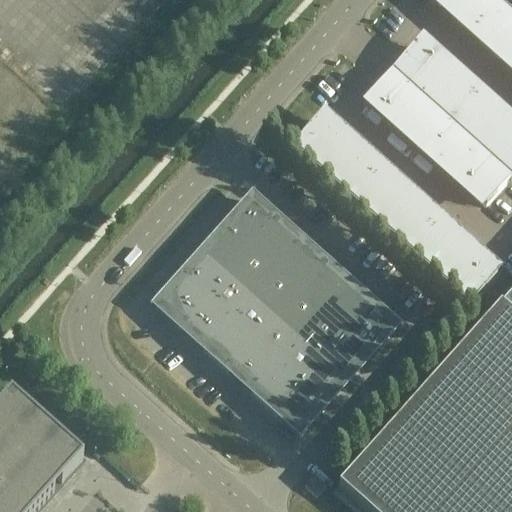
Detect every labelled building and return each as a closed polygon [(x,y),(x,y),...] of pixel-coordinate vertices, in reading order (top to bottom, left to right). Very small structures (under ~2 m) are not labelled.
[(511,21),(488,0),(432,0),(511,71),(511,21)] [(511,134),(416,49),(368,104),(486,209),(511,179),(511,134)] [(495,281),(318,123),(293,151),(470,309),(495,281)] [(224,235),(227,237),(207,260),(204,257),(156,311),(181,333),(183,330),(205,350),(203,353),(228,376),(231,373),(253,393),(251,396),(299,439),(326,408),(323,405),(343,383),(346,386),(395,332),(370,310),(367,313),(345,293),(348,290),(322,267),(320,270),(297,250),(300,247),(252,204),(224,235)] [(511,511),(511,322),(500,312),(338,492),(360,511),(511,511)] [(0,511),(48,511),(60,500),(56,496),(63,488),(67,492),(88,468),(10,396),(0,407),(0,511)] [(313,478),(304,489),(317,500),(326,489),(313,478)]
